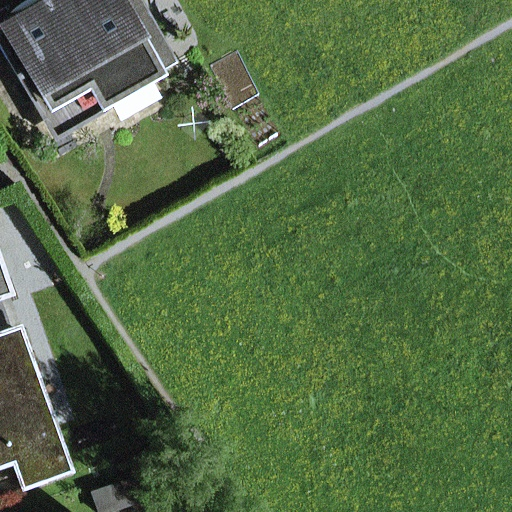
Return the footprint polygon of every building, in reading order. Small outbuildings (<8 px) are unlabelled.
[(0,0),(0,28),(1,30),(53,0),(52,0),(0,0)] [(53,0),(1,30),(0,30),(0,47),(37,113),(88,85),(100,106),(157,74),(124,16),(140,7),(136,0),(53,0)] [(157,74),(173,65),(140,7),(124,16),(157,74)] [(37,113),(53,141),(103,112),(100,106),(88,85),(37,113)] [(0,299),(10,296),(0,268),(0,299)] [(23,438),(56,426),(20,326),(0,332),(0,386),(2,386),(23,438)] [(0,470),(16,465),(25,491),(73,474),(56,426),(23,438),(2,386),(0,386),(0,470)] [(110,511),(142,501),(134,480),(91,494),(97,511),(110,511)]
